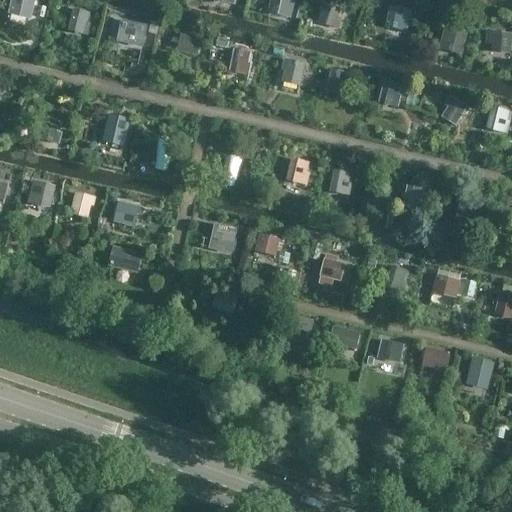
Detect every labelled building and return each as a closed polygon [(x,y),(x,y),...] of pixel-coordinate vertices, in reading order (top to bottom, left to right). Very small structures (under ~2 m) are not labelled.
[(29,18),(33,2),(23,0),(12,0),(9,13),(29,18)] [(272,0),(269,13),(290,18),(292,8),(289,8),(290,0),(272,0)] [(318,24),(338,29),(341,19),(338,19),(340,11),(322,6),(318,24)] [(405,31),(408,22),(404,21),(407,11),(395,8),(390,28),(405,31)] [(89,16),(73,12),(69,31),(87,35),(90,26),(87,25),(89,16)] [(148,27),(121,21),(116,44),(143,49),(148,27)] [(460,53),(465,33),(449,30),(447,40),(444,39),(441,49),(460,53)] [(511,36),(511,34),(486,33),(485,45),(491,46),(491,54),(511,56),(511,36)] [(196,56),(200,40),(181,36),(180,40),(183,41),(180,53),(196,56)] [(230,71),(249,75),(251,65),(248,64),(250,55),(234,51),(230,71)] [(299,85),(304,66),(285,61),(283,71),(286,72),(283,82),(299,85)] [(326,92),(346,96),(348,86),(344,85),(347,76),(331,72),(326,92)] [(400,87),(384,84),(379,103),(398,107),(400,98),(397,97),(400,87)] [(450,97),(438,116),(456,128),(468,109),(450,97)] [(491,109),(486,131),(508,136),(511,118),(511,114),(510,114),(510,113),(491,109)] [(125,149),(131,121),(109,116),(103,143),(125,149)] [(42,121),(37,140),(59,146),(63,135),(60,134),(62,126),(42,121)] [(154,168),(167,171),(169,163),(175,148),(157,144),(156,160),(154,168)] [(223,176),(221,184),(234,186),(236,179),(241,164),(224,160),(223,176)] [(291,160),(286,182),(307,187),(310,175),(307,174),(309,164),(291,160)] [(333,171),(329,194),(350,197),(353,185),(349,184),(351,175),(333,171)] [(51,210),(56,188),(33,183),(28,205),(51,210)] [(407,188),(403,207),(422,212),(424,202),(421,201),(423,191),(407,188)] [(93,208),(95,200),(76,195),(71,214),(86,218),(89,207),(93,208)] [(463,200),(458,221),(475,225),(477,215),(481,216),(484,205),(463,200)] [(138,208),(119,204),(114,224),(130,227),(133,214),(136,214),(138,208)] [(214,225),(208,251),(232,256),(238,230),(214,225)] [(274,256),(277,240),(258,236),(254,251),(274,256)] [(108,268),(138,276),(143,255),(113,248),(108,268)] [(320,278),(341,283),(346,265),(335,263),(336,258),(326,256),(325,260),(324,260),(320,278)] [(403,282),(406,273),(390,268),(385,287),(403,293),(406,283),(403,282)] [(455,298),(459,282),(437,277),(433,293),(455,298)] [(218,290),(210,310),(231,318),(239,298),(218,290)] [(511,319),(511,315),(511,295),(501,293),(495,315),(511,319)] [(308,343),(313,324),(292,319),(287,339),(308,343)] [(354,349),(358,334),(333,329),(329,344),(354,349)] [(381,341),(377,360),(401,366),(405,347),(381,341)] [(449,356),(426,350),(422,367),(442,371),(443,370),(446,370),(449,356)] [(472,359),(466,386),(489,392),(495,365),(472,359)]
